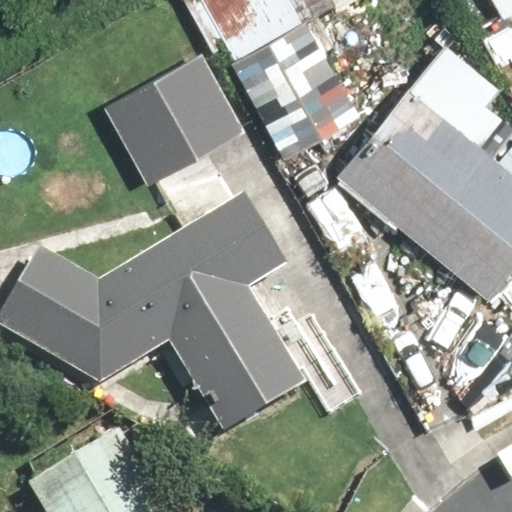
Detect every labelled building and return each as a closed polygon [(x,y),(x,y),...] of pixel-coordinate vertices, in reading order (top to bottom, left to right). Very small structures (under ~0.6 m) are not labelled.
[(332,0),(180,0),(275,163),(354,118),(298,20),(332,0)] [(511,0),(492,0),(502,16),(511,10),(511,0)] [(242,118),(198,48),(92,115),(135,185),(242,118)] [(511,182),(395,88),(325,174),(470,290),(511,237),(511,182)] [(275,269),(228,193),(90,277),(27,245),(0,295),(0,334),(92,382),(157,342),(213,433),(296,382),(239,291),(275,269)] [(21,490),(33,511),(148,511),(107,441),(21,490)]
